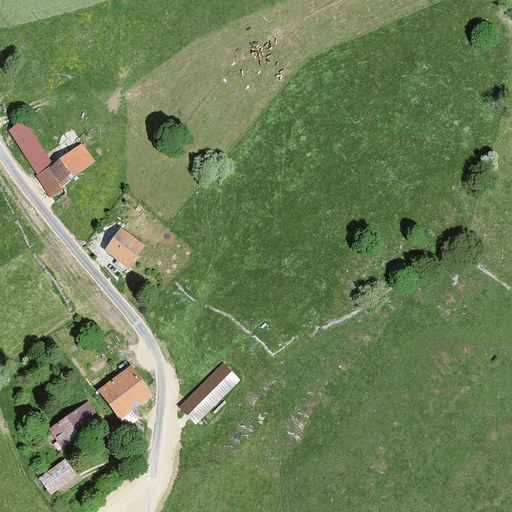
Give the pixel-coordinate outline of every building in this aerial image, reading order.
[(23,122),(8,132),(39,175),(36,177),(51,198),(66,188),(63,185),(95,162),(83,145),(54,165),(23,122)] [(144,248),(122,230),(106,251),(128,268),(144,248)] [(239,380),(224,365),(181,408),(196,423),(239,380)] [(152,397),(130,368),(98,391),(125,428),(137,420),(131,412),(152,397)] [(101,420),(88,402),(49,430),(62,448),(101,420)] [(66,460),(39,478),(50,494),(76,476),(66,460)]
